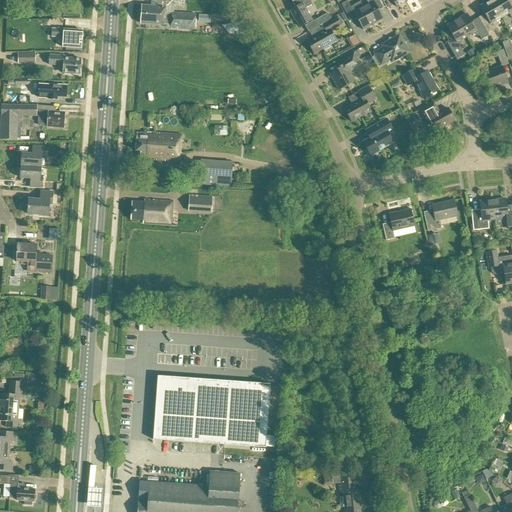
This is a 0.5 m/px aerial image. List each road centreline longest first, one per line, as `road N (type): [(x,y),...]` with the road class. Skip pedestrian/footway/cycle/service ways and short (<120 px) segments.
road 1 (secondary): [(76,511),(111,0)]
road 2 (unclassified): [(410,511),(358,229),(363,186)]
road 3 (unclassified): [(363,186),(341,163),(255,0)]
